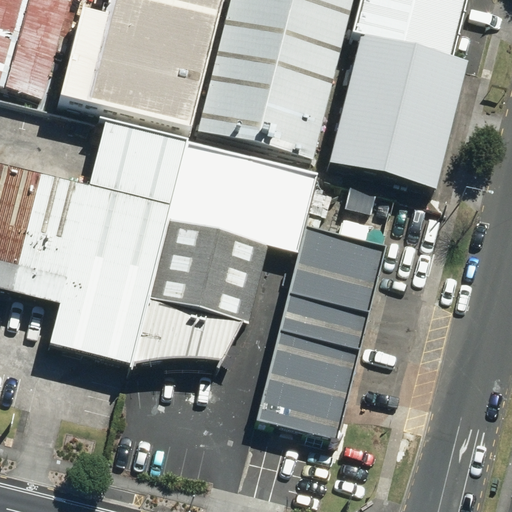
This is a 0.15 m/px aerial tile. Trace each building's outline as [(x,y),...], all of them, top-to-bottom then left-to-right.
[(0,0),(0,102),(46,113),(73,0),(0,0)] [(122,0),(91,130),(182,152),(219,0),(122,0)] [(228,0),(192,146),(316,185),(360,0),(228,0)] [(482,0),(360,0),(316,185),(431,212),(482,0)] [(44,361),(133,382),(183,160),(95,139),(81,207),(53,322),(44,361)] [(0,188),(0,309),(53,322),(81,207),(0,188)] [(235,342),(255,259),(169,239),(149,321),(235,342)] [(377,268),(298,249),(251,442),(330,461),(377,268)]
